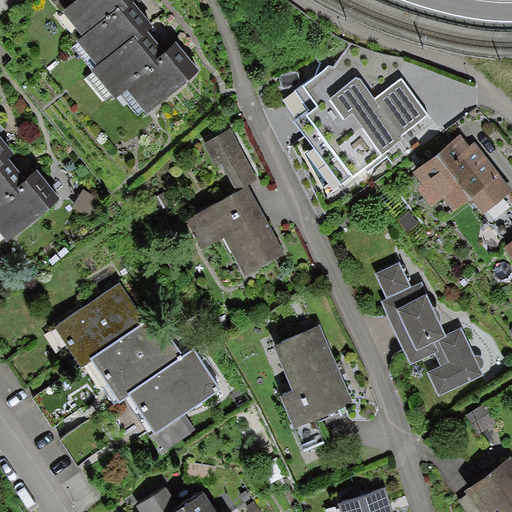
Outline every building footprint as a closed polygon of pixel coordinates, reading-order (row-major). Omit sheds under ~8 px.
[(118,0),(78,0),(63,13),(83,38),(118,10),(124,6),(118,0)] [(83,38),(75,44),(94,68),(135,36),(137,34),(118,10),(83,38)] [(94,68),(90,71),(110,97),(123,87),(155,62),(135,36),(94,68)] [(155,62),(123,87),(144,114),(188,79),(166,53),(155,62)] [(357,71),(297,114),(342,178),(432,113),(403,74),(374,95),(357,71)] [(232,129),(203,146),(232,196),(249,186),(261,179),(232,129)] [(455,132),(403,179),(428,206),(442,194),(453,207),(464,197),(483,218),(510,194),(455,132)] [(0,207),(16,194),(0,174),(0,207)] [(16,194),(0,207),(0,233),(8,243),(49,209),(29,184),(16,194)] [(232,196),(185,222),(203,254),(224,241),(247,281),(289,257),(249,186),(232,196)] [(387,300),(382,302),(415,369),(436,359),(443,373),(431,379),(441,401),(487,379),(461,327),(449,333),(423,281),(412,287),(400,262),(375,274),(387,300)] [(121,280),(53,328),(80,366),(89,360),(148,318),(121,280)] [(148,318),(89,360),(120,404),(127,399),(187,357),(155,313),(148,318)] [(319,327),(274,347),(292,387),(279,393),(294,426),(351,401),(319,327)] [(187,357),(127,399),(155,439),(183,419),(223,391),(195,351),(187,357)] [(183,419),(155,439),(166,454),(193,434),(183,419)] [(511,511),(511,463),(477,490),(493,511),(511,511)] [(175,509),(169,511),(220,511),(207,490),(175,509)] [(165,491),(132,510),(133,511),(169,511),(175,509),(165,491)] [(388,511),(383,491),(338,503),(340,511),(388,511)]
